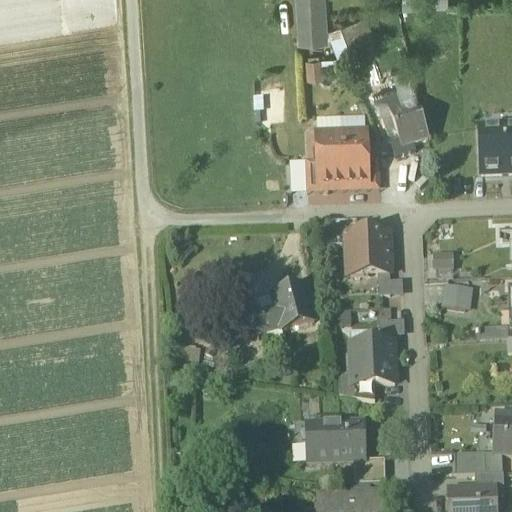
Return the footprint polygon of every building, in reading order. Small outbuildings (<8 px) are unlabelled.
[(326,42),(324,6),(296,7),(298,43),(326,42)] [(353,34),(349,23),(340,27),(343,37),(353,34)] [(321,78),(320,58),(306,59),(307,79),(321,78)] [(393,72),(402,98),(413,94),(408,67),(393,72)] [(386,103),(389,113),(405,108),(402,98),(386,103)] [(389,113),(402,151),(427,143),(415,105),(405,108),(389,113)] [(364,120),(340,121),(341,138),(365,137),(364,120)] [(317,139),(341,138),(340,121),(316,122),(317,139)] [(480,178),(511,176),(511,128),(479,130),(480,178)] [(365,137),(341,138),(343,186),(353,186),(355,189),(366,188),(365,163),(366,163),(365,137)] [(332,187),(343,186),(341,138),(317,139),(318,165),(319,190),(330,190),(330,189),(332,187)] [(365,163),(366,188),(379,188),(378,163),(366,163),(365,163)] [(307,191),(306,165),(291,166),(292,191),(307,191)] [(306,165),(307,191),(319,190),(318,165),(306,165)] [(331,227),(332,251),(346,251),(346,239),(367,238),(367,226),(331,227)] [(346,251),(348,280),(389,278),(388,237),(367,238),(346,239),(346,251)] [(432,258),(432,274),(453,274),(453,257),(432,258)] [(378,300),(403,299),(402,285),(377,286),(378,300)] [(473,293),(444,288),(440,311),(469,315),(473,293)] [(280,333),(280,334),(313,326),(305,290),(272,299),(275,311),(280,333)] [(275,311),(252,317),(258,339),(280,333),(275,311)] [(239,344),(258,339),(252,317),(233,322),(239,344)] [(379,340),(404,339),(404,325),(379,326),(379,340)] [(350,349),(371,348),(371,333),(350,335),(350,349)] [(352,378),(352,390),(373,389),(394,388),(392,347),(371,348),(350,349),(352,378)] [(339,400),(374,405),(373,389),(352,390),(352,378),(338,378),(339,400)] [(502,461),(511,461),(511,419),(493,418),(490,458),(490,460),(502,461)] [(305,448),(305,467),(352,466),(365,465),(365,464),(364,439),(356,439),(355,427),(308,429),(309,448),(305,448)] [(363,427),(355,427),(356,439),(364,439),(363,427)] [(490,458),(483,459),(484,479),(503,478),(502,461),(490,460),(490,458)] [(454,480),(474,479),(484,479),(483,459),(453,460),(454,480)] [(352,466),(353,489),(385,488),(384,463),(365,464),(365,465),(352,466)] [(503,478),(484,479),(474,479),(474,494),(494,494),(495,501),(503,501),(503,478)] [(447,495),(448,511),(495,511),(495,501),(494,494),(474,494),(447,495)] [(322,503),(322,511),(373,511),(373,499),(322,503)]
